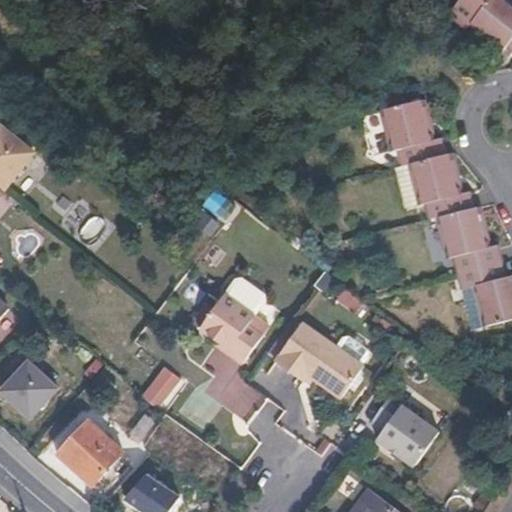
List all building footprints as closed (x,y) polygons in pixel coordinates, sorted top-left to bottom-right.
[(474,24),(494,0),(464,0),(451,16),(468,32),(474,24)] [(511,4),(506,0),(494,0),(474,24),(506,52),(511,45),(511,4)] [(388,151),(392,167),(436,156),(432,141),(421,144),(410,102),(373,111),(383,152),(388,151)] [(0,178),(26,146),(0,124),(0,178)] [(451,195),(441,155),(436,156),(392,167),(402,206),(420,203),(423,219),(437,216),(465,209),(461,193),(451,195)] [(457,273),(500,262),(496,247),(483,251),(474,207),(465,209),(437,216),(447,260),(453,259),(457,273)] [(96,213),(78,234),(93,246),(111,226),(96,213)] [(511,274),(503,277),(500,262),(457,273),(461,287),(477,283),(487,325),(511,318),(511,274)] [(247,273),(236,287),(264,311),(275,297),(275,289),(254,272),(247,273)] [(477,283),(461,287),(472,328),(487,325),(477,283)] [(236,287),(233,291),(262,314),(264,311),(236,287)] [(262,314),(233,291),(207,325),(232,344),(229,347),(250,362),(272,333),(258,321),(262,314)] [(0,304),(0,326),(11,313),(0,304)] [(279,323),(264,311),(262,314),(258,321),(272,333),(279,323)] [(348,382),(365,360),(344,346),(310,323),(297,341),(325,364),(348,382)] [(351,336),(344,346),(365,360),(372,366),(378,357),(377,350),(356,335),(351,336)] [(350,399),(357,389),(348,382),(325,364),(297,341),(280,363),(309,384),(315,375),(350,399)] [(217,375),(205,395),(253,422),(270,393),(208,358),(203,367),(217,375)] [(348,382),(357,389),(372,366),(365,360),(348,382)] [(32,419),(59,389),(31,361),(3,391),(32,419)] [(168,366),(143,396),(164,412),(188,382),(168,366)] [(383,410),(431,448),(442,433),(407,405),(409,400),(397,391),(383,410)] [(417,469),(431,448),(383,410),(374,422),(387,432),(380,441),(417,469)] [(285,416),(280,425),(304,439),(309,429),(285,416)] [(91,420),(60,456),(95,488),(98,485),(105,492),(120,475),(113,467),(126,454),(91,420)] [(165,511),(178,496),(146,471),(128,495),(150,511),(165,511)] [(356,511),(398,511),(371,493),(356,511)]
